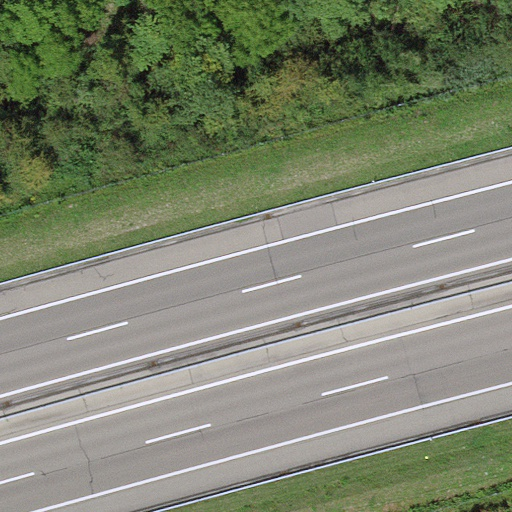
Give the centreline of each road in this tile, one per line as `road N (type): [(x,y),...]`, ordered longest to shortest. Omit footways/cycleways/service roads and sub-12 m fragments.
road 1 (motorway): [(0,484),(511,346)]
road 2 (motorway): [(511,222),(0,360)]
